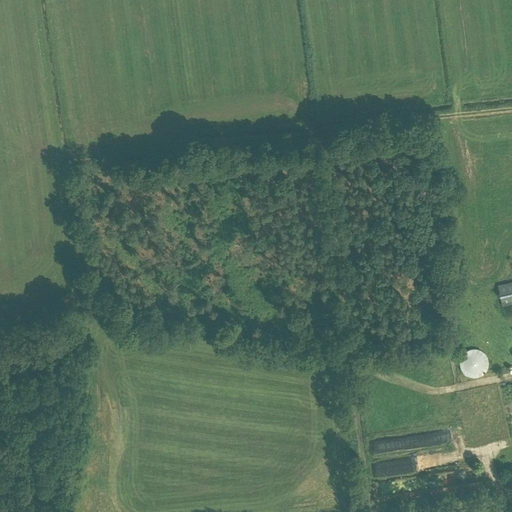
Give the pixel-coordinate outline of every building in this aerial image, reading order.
[(501,296),(511,293),(511,281),(498,285),(501,296)] [(511,293),(501,296),(503,305),(511,302),(511,293)] [(487,367),(487,364),(487,361),(487,359),(486,356),(484,354),(482,352),(480,351),(477,350),(475,349),(472,349),(469,350),(467,351),(464,352),(463,354),(461,356),(460,359),(459,361),(459,364),(459,367),(460,369),(462,372),(463,374),(465,375),(468,377),(470,377),(473,378),(476,377),(478,377),(481,375),(483,374),(485,372),(486,369),(487,367)] [(463,445),(503,438),(493,385),(454,392),(463,445)] [(383,438),(387,449),(394,447),(390,435),(383,438)] [(389,484),(378,484),(378,492),(407,493),(407,476),(389,476),(389,484)]
